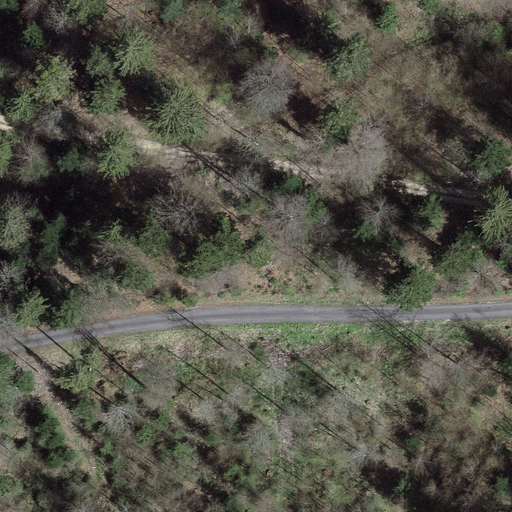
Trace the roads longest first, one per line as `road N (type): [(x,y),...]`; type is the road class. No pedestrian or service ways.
road 1 (track): [(0,122),(511,200)]
road 2 (unclassified): [(511,304),(108,332),(0,350)]
